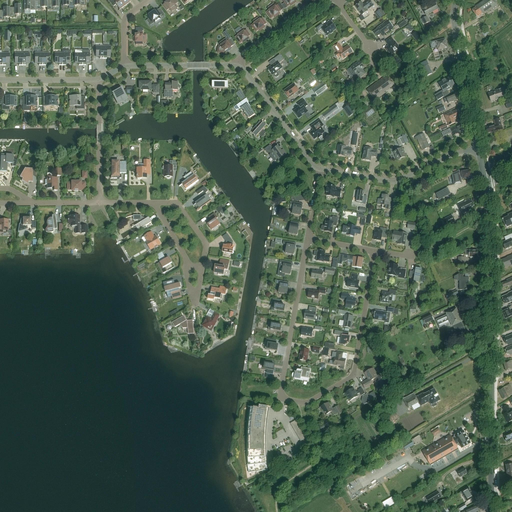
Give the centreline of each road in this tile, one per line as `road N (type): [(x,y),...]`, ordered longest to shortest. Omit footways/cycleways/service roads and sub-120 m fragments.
road 1 (residential): [(306,238),(279,384),(283,396),(299,400),(353,368),(372,251)]
road 2 (secondary): [(491,511),(486,185)]
road 3 (residential): [(478,147),(399,177),(318,168)]
road 4 (secondary): [(478,147),(456,0)]
road 5 (residential): [(318,168),(239,62)]
road 6 (residential): [(99,203),(97,81)]
